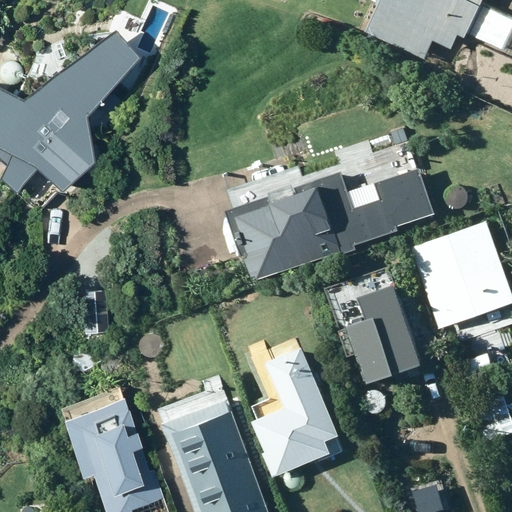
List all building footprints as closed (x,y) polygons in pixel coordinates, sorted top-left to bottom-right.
[(383,0),(368,34),(426,60),(435,42),(454,51),(461,37),(468,40),(470,36),(505,52),(511,36),(511,17),(484,5),(486,0),(383,0)] [(60,194),(91,163),(84,120),(137,59),(114,33),(18,102),(0,94),(0,154),(7,157),(0,173),(0,185),(14,197),(34,173),(60,194)] [(258,282),(349,250),(343,231),(336,233),(322,191),(278,206),(277,204),(236,218),(258,282)] [(415,250),(442,329),(511,305),(511,289),(489,224),(415,250)] [(93,284),(95,323),(109,323),(107,284),(93,284)] [(348,331),(365,382),(396,373),(397,376),(405,374),(405,371),(418,367),(409,340),(414,338),(410,326),(405,328),(400,314),(348,331)] [(511,347),(511,338),(508,329),(470,342),(475,357),(456,364),(462,381),(511,364),(506,350),(511,347)] [(480,424),(511,414),(503,390),(472,400),(480,424)] [(280,477),(332,455),(327,443),(335,440),(317,398),(256,424),(270,454),(267,456),(275,476),(279,475),(280,477)] [(91,477),(102,511),(167,511),(154,471),(147,473),(123,402),(61,423),(80,481),(91,477)] [(165,427),(195,511),(271,511),(235,413),(232,414),(228,404),(165,427)]
